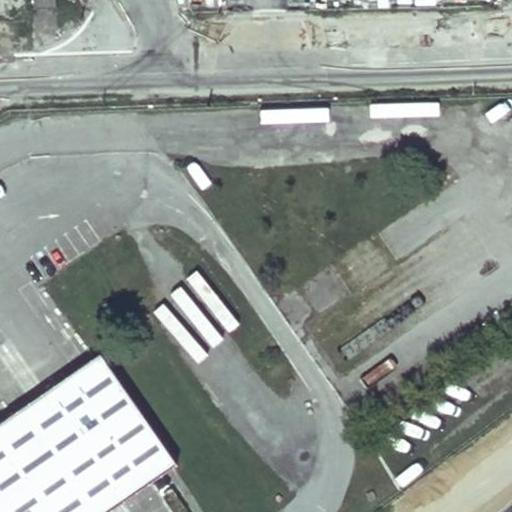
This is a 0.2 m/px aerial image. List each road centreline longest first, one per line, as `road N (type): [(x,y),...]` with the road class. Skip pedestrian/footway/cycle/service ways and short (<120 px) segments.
road 1 (unknown): [(0,156),(114,137),(356,136),(453,138),(511,161)]
road 2 (secondary): [(135,67),(511,53)]
road 3 (unknown): [(511,382),(395,463)]
road 4 (secondary): [(0,76),(135,67)]
